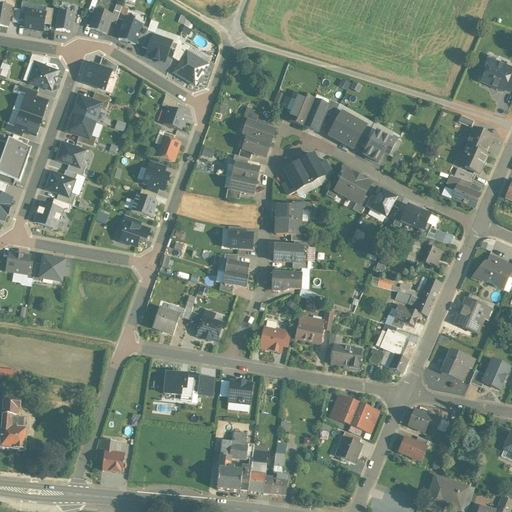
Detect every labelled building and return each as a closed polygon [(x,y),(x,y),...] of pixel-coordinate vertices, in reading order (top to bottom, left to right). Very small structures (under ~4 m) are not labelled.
[(0,7),(0,6),(0,27),(7,28),(9,19),(13,16),(10,12),(10,9),(7,8),(4,4),(0,7)] [(121,8),(116,6),(112,17),(110,23),(115,25),(117,19),(121,8)] [(121,8),(117,19),(125,22),(126,18),(128,11),(121,8)] [(53,11),(46,10),(45,15),(43,25),(50,27),(53,11)] [(27,13),(20,11),(18,25),(25,26),(27,13)] [(45,15),(27,12),(25,26),(24,30),(42,33),(43,25),(45,15)] [(56,30),(59,13),(52,12),(50,27),(50,29),(56,30)] [(112,17),(96,12),(89,29),(105,35),(110,23),(112,17)] [(75,16),(59,13),(56,30),(55,32),(71,34),(75,16)] [(125,22),(118,40),(135,46),(142,23),(126,18),(125,22)] [(190,30),(184,27),(181,33),(186,36),(190,30)] [(154,35),(147,32),(141,49),(148,51),(153,37),(153,38),(154,35)] [(153,38),(153,37),(148,51),(146,57),(164,64),(169,49),(171,44),(153,38)] [(190,49),(178,42),(177,46),(175,51),(172,59),(180,64),(186,54),(187,54),(190,49)] [(187,54),(186,54),(180,64),(174,74),(194,87),(196,84),(198,86),(201,85),(204,75),(202,74),(207,66),(187,54)] [(49,60),(32,57),(29,64),(35,66),(35,65),(45,69),(46,66),(48,66),(49,60)] [(103,60),(100,68),(113,73),(112,76),(116,76),(119,69),(103,60)] [(511,70),(494,63),(491,69),(485,69),(483,74),(484,76),(481,83),(503,92),(504,89),(509,76),(511,70)] [(45,69),(35,65),(35,66),(28,84),(51,92),(58,72),(56,67),(48,66),(46,66),(45,69)] [(91,65),(84,84),(106,92),(112,76),(113,73),(100,68),(91,65)] [(37,94),(21,88),(18,95),(26,97),(35,100),(37,94)] [(284,97),(277,94),(274,103),(281,105),(284,97)] [(100,109),(106,111),(110,101),(94,95),(92,102),(101,105),(100,109)] [(313,102),(299,96),(296,103),(291,115),(288,122),(303,128),(313,102)] [(35,100),(26,97),(20,113),(41,121),(47,104),(35,100)] [(73,116),(95,123),(100,109),(101,105),(92,102),(79,98),(73,116)] [(164,98),(162,107),(174,110),(176,103),(164,98)] [(291,100),(286,112),(291,115),(296,103),(291,100)] [(327,108),(313,102),(303,128),(317,134),(324,115),(327,108)] [(339,106),(330,102),(327,108),(324,115),(332,118),(336,112),(338,107),(339,106)] [(228,107),(218,104),(215,113),(225,116),(228,107)] [(356,116),(338,107),(336,112),(341,115),(353,121),(356,116)] [(167,108),(162,126),(180,131),(183,119),(179,118),(181,112),(174,110),(167,108)] [(259,114),(246,109),(242,122),(247,124),(248,124),(255,126),(259,114)] [(336,112),(332,118),(327,127),(332,130),(341,115),(336,112)] [(41,121),(20,113),(15,129),(14,130),(23,133),(35,137),(41,121)] [(353,121),(341,115),(332,130),(329,137),(341,144),(353,121)] [(80,136),(90,140),(91,137),(95,123),(73,116),(67,132),(80,136)] [(373,126),(356,116),(353,121),(365,128),(371,131),(373,126)] [(473,122),(461,117),(458,124),(470,129),(473,122)] [(114,128),(122,132),(125,125),(117,121),(114,128)] [(353,121),(341,144),(352,151),(356,144),(365,128),(353,121)] [(255,126),(248,124),(247,124),(243,138),(269,147),(274,133),(255,126)] [(23,133),(14,130),(15,129),(7,127),(5,133),(14,136),(21,139),(23,133)] [(365,128),(356,144),(362,147),(371,131),(365,128)] [(158,137),(165,139),(165,138),(173,141),(175,136),(160,131),(158,137)] [(491,137),(475,131),(472,140),(470,139),(466,147),(467,148),(483,155),(491,137)] [(390,141),(376,134),(364,156),(378,164),(383,154),(390,142),(390,141)] [(21,139),(14,136),(12,141),(28,147),(30,142),(21,139)] [(97,139),(91,137),(90,140),(80,136),(78,142),(94,148),(97,139)] [(165,139),(158,157),(174,164),(182,144),(173,141),(165,138),(165,139)] [(392,138),(390,141),(390,142),(383,154),(389,157),(397,141),(392,138)] [(12,141),(10,140),(0,166),(0,174),(19,182),(32,148),(28,147),(12,141)] [(269,147),(247,140),(243,151),(243,152),(252,155),(265,159),(269,147)] [(81,166),(85,153),(62,145),(56,162),(69,166),(79,170),(81,166)] [(483,155),(467,148),(462,159),(467,161),(464,169),(479,176),(487,157),(483,155)] [(252,155),(243,152),(243,151),(241,150),(238,158),(247,161),(249,162),(252,155)] [(313,156),(299,164),(310,185),(324,177),(318,166),(313,156)] [(247,161),(238,158),(234,157),(232,166),(235,167),(236,166),(246,168),(246,165),(247,161)] [(332,173),(325,162),(318,166),(324,177),(332,173)] [(151,163),(149,168),(164,173),(166,168),(151,163)] [(310,185),(299,164),(284,172),(289,181),(296,193),(310,185)] [(69,166),(67,173),(77,177),(82,178),(86,167),(81,166),(79,170),(69,166)] [(246,168),(236,166),(235,167),(233,179),(255,184),(258,171),(246,168)] [(164,173),(149,168),(143,185),(164,192),(169,175),(164,173)] [(473,177),(457,170),(454,179),(470,184),(473,177)] [(64,179),(75,182),(77,177),(67,173),(66,172),(64,179)] [(358,180),(346,173),(339,184),(335,193),(338,195),(347,200),(358,180)] [(70,195),(75,182),(64,179),(52,175),(47,192),(58,196),(69,200),(70,195)] [(454,179),(450,178),(447,186),(455,189),(456,188),(464,191),(464,190),(467,191),(470,184),(454,179)] [(255,184),(233,179),(230,191),(230,192),(240,194),(253,197),(255,184)] [(370,187),(358,180),(347,200),(356,205),(359,207),(364,198),(370,187)] [(296,193),(289,181),(282,186),(288,197),(296,193)] [(334,181),(325,197),(334,202),(338,195),(335,193),(339,184),(334,181)] [(0,196),(4,198),(8,186),(0,182),(0,196)] [(455,189),(447,186),(446,190),(444,191),(441,197),(450,201),(451,200),(455,189)] [(467,191),(464,190),(464,191),(456,188),(455,189),(451,200),(475,210),(480,197),(467,191)] [(240,194),(230,192),(230,191),(227,190),(225,201),(239,201),(240,194)] [(141,191),(140,197),(154,202),(156,196),(141,191)] [(376,201),(371,211),(385,219),(395,201),(381,193),(376,201)] [(58,196),(56,202),(70,207),(72,208),(76,197),(70,195),(69,200),(58,196)] [(0,221),(3,222),(11,200),(4,198),(0,196),(0,221)] [(140,197),(137,196),(131,212),(152,219),(158,203),(154,202),(140,197)] [(359,207),(356,205),(352,212),(360,216),(365,208),(369,201),(364,198),(359,207)] [(371,211),(376,201),(371,198),(369,201),(365,208),(371,211)] [(55,202),(52,210),(62,213),(68,215),(70,207),(56,202),(55,202)] [(57,231),(62,213),(52,210),(41,206),(35,224),(57,231)] [(430,217),(408,207),(403,219),(400,224),(401,224),(410,228),(410,227),(423,233),(423,232),(429,234),(431,228),(426,226),(430,217)] [(291,209),(277,208),(276,222),(300,224),(301,211),(301,210),(291,209)] [(403,219),(397,216),(392,227),(399,230),(401,224),(400,224),(403,219)] [(127,224),(140,228),(142,223),(125,217),(122,227),(125,228),(127,224)] [(300,224),(276,222),(275,236),(291,237),(299,238),(299,237),(300,224)] [(140,228),(127,224),(125,228),(120,243),(136,248),(139,241),(146,243),(150,232),(140,228)] [(454,238),(437,233),(436,236),(429,234),(427,239),(451,247),(454,238)] [(246,236),(228,235),(228,244),(230,247),(230,251),(251,252),(252,237),(246,236)] [(305,244),(294,243),(293,250),(302,250),(302,253),(308,253),(309,244),(305,244)] [(445,247),(433,244),(432,248),(431,251),(441,254),(442,255),(445,247)] [(441,254),(431,251),(432,248),(423,246),(420,253),(416,262),(434,270),(441,254)] [(293,250),(274,248),(273,263),(292,264),(301,265),(301,263),(302,253),(302,250),(293,250)] [(30,258),(9,255),(6,273),(27,277),(29,263),(30,258)] [(171,258),(165,256),(161,269),(168,271),(171,258)] [(238,257),(224,256),(223,263),(226,264),(227,263),(236,265),(238,257)] [(505,264),(490,258),(488,263),(486,265),(484,264),(477,273),(488,281),(489,279),(495,281),(493,287),(503,291),(508,279),(511,269),(511,268),(505,265),(505,264)] [(43,261),(43,266),(40,281),(42,281),(61,285),(65,264),(43,261)] [(377,272),(384,274),(388,265),(380,262),(378,267),(377,272)] [(35,264),(29,263),(27,277),(26,281),(32,282),(35,264)] [(236,265),(227,263),(226,264),(224,275),(248,279),(247,279),(249,267),(236,265)] [(301,265),(292,264),(292,270),(307,271),(307,263),(301,263),(301,265)] [(43,266),(35,264),(32,282),(41,284),(42,281),(40,281),(43,266)] [(248,279),(224,275),(225,275),(223,286),(223,287),(233,289),(246,291),(248,279)] [(275,275),(273,275),(272,293),(283,294),(289,291),(300,292),(301,277),(286,276),(275,275)] [(441,286),(428,280),(424,288),(438,294),(441,286)] [(384,283),(375,281),(373,287),(382,290),(384,283)] [(391,285),(384,283),(382,290),(389,292),(391,288),(391,285)] [(233,289),(223,287),(223,286),(220,285),(219,292),(231,296),(233,289)] [(409,288),(400,285),(399,290),(398,294),(406,297),(407,295),(409,288)] [(438,294),(424,288),(420,298),(419,301),(432,307),(438,294)] [(411,298),(409,303),(408,306),(415,309),(419,301),(411,298)] [(486,309),(465,300),(462,309),(463,309),(457,323),(463,325),(462,328),(476,334),(486,309)] [(432,307),(419,301),(415,309),(414,313),(413,314),(419,316),(427,320),(432,307)] [(192,310),(185,308),(181,319),(188,322),(191,314),(192,310)] [(179,318),(166,314),(167,313),(159,310),(152,330),(172,337),(179,318)] [(414,313),(410,312),(409,315),(399,310),(396,311),(393,319),(405,324),(404,325),(413,328),(413,327),(414,328),(419,316),(413,314),(414,313)] [(333,314),(325,313),(324,323),(323,323),(322,331),(330,333),(333,314)] [(203,318),(191,314),(188,322),(187,326),(199,330),(203,318)] [(222,325),(203,318),(199,330),(197,337),(202,339),(202,340),(209,343),(210,342),(216,343),(222,325)] [(323,323),(309,320),(300,318),(298,326),(322,331),(323,323)] [(405,324),(393,319),(389,328),(397,330),(402,331),(404,325),(405,324)] [(276,325),(267,323),(265,332),(274,334),(274,331),(275,331),(276,325)] [(322,331),(298,326),(295,341),(319,346),(322,331)] [(389,328),(384,326),(381,332),(387,334),(388,332),(393,334),(394,335),(397,330),(389,328)] [(275,331),(274,331),(274,334),(265,332),(263,339),(262,340),(260,350),(280,355),(282,347),(285,334),(285,333),(275,331)] [(384,340),(380,350),(395,356),(397,357),(405,339),(394,335),(393,334),(388,332),(387,334),(384,340)] [(290,335),(285,334),(282,347),(288,348),(290,335)] [(340,337),(330,336),(328,349),(333,350),(334,347),(338,348),(340,337)] [(380,338),(374,351),(383,354),(378,365),(389,369),(391,365),(385,363),(387,358),(393,361),(395,356),(380,350),(384,340),(380,338)] [(338,348),(334,347),(333,350),(331,365),(348,368),(348,371),(357,373),(361,352),(338,348)] [(383,354),(374,351),(369,363),(377,366),(378,365),(383,354)] [(472,360),(451,351),(440,375),(462,384),(472,360)] [(397,357),(395,356),(393,361),(391,365),(389,369),(392,371),(398,373),(403,375),(408,362),(397,357)] [(499,364),(497,368),(490,365),(485,376),(482,384),(483,384),(499,391),(509,368),(499,364)] [(15,372),(0,371),(0,388),(1,382),(14,383),(15,372)] [(485,376),(475,371),(469,384),(481,389),(483,384),(482,384),(485,376)] [(181,377),(166,375),(164,396),(180,398),(191,399),(192,394),(193,382),(180,380),(181,377)] [(215,381),(200,379),(200,383),(198,395),(198,397),(213,399),(215,381)] [(228,404),(249,406),(252,385),(231,383),(228,404)] [(19,400),(4,399),(3,409),(16,410),(18,410),(19,400)] [(339,399),(331,419),(337,422),(345,401),(339,399)] [(345,401),(337,422),(350,427),(359,406),(346,400),(345,401)] [(359,406),(350,427),(363,432),(371,412),(372,411),(359,406)] [(16,410),(3,409),(0,447),(0,450),(13,452),(24,453),(24,452),(26,432),(16,431),(17,418),(15,418),(16,410)] [(371,412),(363,432),(369,435),(378,414),(371,412)] [(420,414),(414,412),(407,427),(424,434),(429,423),(431,419),(430,418),(425,416),(420,414)] [(441,420),(431,416),(430,418),(431,419),(429,423),(437,427),(438,427),(441,420)] [(450,423),(441,420),(438,427),(447,431),(450,424),(450,423)] [(450,423),(450,424),(447,431),(446,433),(451,435),(455,425),(450,423)] [(231,444),(222,443),(220,457),(220,460),(229,461),(230,459),(246,461),(247,449),(245,449),(247,435),(232,434),(231,444)] [(361,440),(345,434),(342,439),(343,439),(359,446),(361,440)] [(359,446),(343,439),(336,458),(341,460),(341,462),(347,465),(348,463),(354,465),(361,447),(359,446)] [(426,448),(407,440),(401,454),(420,462),(426,448)] [(114,443),(105,442),(104,450),(104,454),(113,455),(114,443)] [(266,454),(253,453),(252,461),(251,469),(250,476),(257,477),(258,467),(264,467),(266,454)] [(113,455),(104,454),(102,472),(122,475),(124,457),(113,455)] [(445,457),(440,455),(437,462),(443,464),(445,457)] [(234,469),(229,469),(229,461),(220,460),(216,491),(247,495),(250,476),(251,469),(242,468),(241,473),(233,472),(234,469)] [(257,477),(250,476),(247,495),(262,496),(270,497),(272,482),(272,480),(265,480),(265,478),(257,477)] [(276,482),(272,482),(270,497),(280,498),(280,497),(285,497),(287,484),(285,483),(286,477),(276,476),(276,482)] [(467,492),(443,484),(443,487),(432,484),(429,493),(431,494),(429,499),(428,499),(425,506),(432,508),(430,511),(441,511),(444,504),(449,505),(448,508),(458,511),(460,511),(462,508),(466,495),(467,492)] [(472,497),(466,495),(462,508),(467,510),(472,497)] [(508,511),(511,504),(511,502),(502,498),(496,511),(508,511)]
